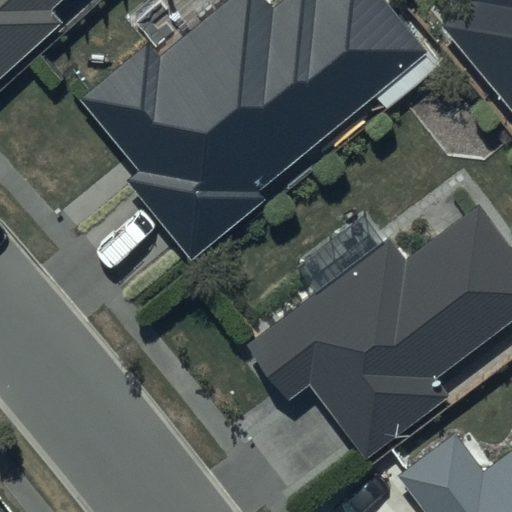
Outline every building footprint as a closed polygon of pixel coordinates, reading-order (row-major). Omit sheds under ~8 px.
[(0,0),(0,73),(57,22),(49,12),(62,0),(0,0)] [(283,0),(274,8),(267,0),(226,0),(159,55),(150,43),(81,99),(140,171),(127,181),(191,260),(264,200),(258,192),(429,52),(385,0),(283,0)] [(511,0),(456,0),(431,21),(511,115),(511,0)] [(511,319),(511,251),(478,206),(405,261),(389,240),(247,346),(289,402),(310,386),(366,460),(449,397),(435,378),(511,319)] [(511,511),(511,449),(485,471),(454,432),(397,476),(424,511),(511,511)]
